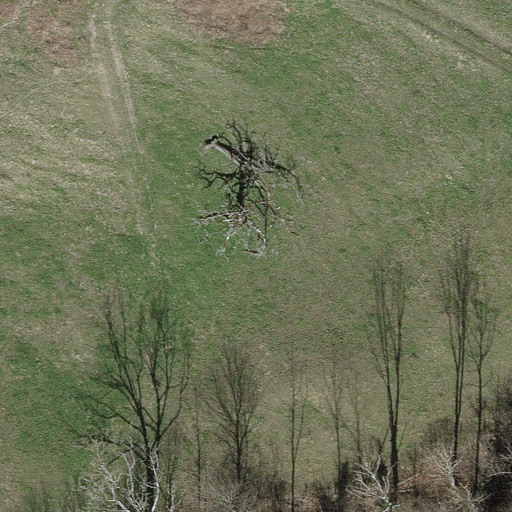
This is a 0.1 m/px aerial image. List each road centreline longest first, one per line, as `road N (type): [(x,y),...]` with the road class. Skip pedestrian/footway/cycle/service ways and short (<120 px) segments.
road 1 (track): [(120,511),(129,470),(165,405),(171,289),(158,188),(118,36),(124,0)]
road 2 (track): [(377,0),(511,64)]
